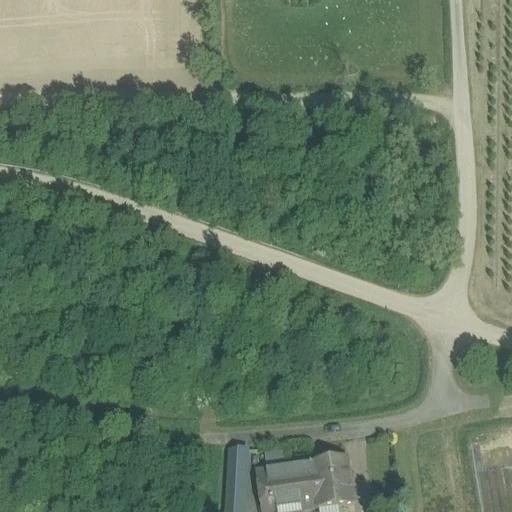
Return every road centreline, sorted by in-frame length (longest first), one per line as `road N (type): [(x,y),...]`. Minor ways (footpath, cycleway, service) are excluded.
road 1 (residential): [(0,180),(83,197),(511,344)]
road 2 (track): [(466,97),(0,102)]
road 3 (track): [(457,0),(468,218),(453,323)]
